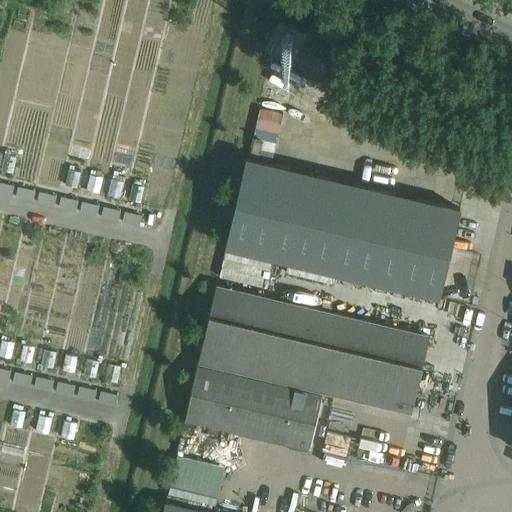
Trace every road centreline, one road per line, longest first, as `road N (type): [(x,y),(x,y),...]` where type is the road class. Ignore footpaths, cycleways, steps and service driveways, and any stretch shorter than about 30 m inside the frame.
road 1 (track): [(102,511),(222,0)]
road 2 (unclassified): [(457,482),(511,249)]
road 3 (track): [(0,207),(164,245)]
road 4 (track): [(0,392),(123,419)]
